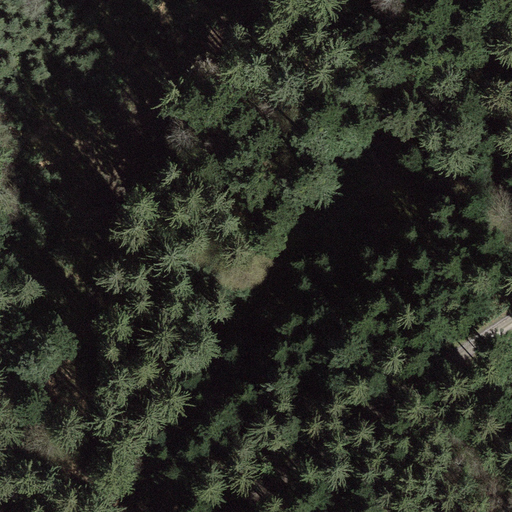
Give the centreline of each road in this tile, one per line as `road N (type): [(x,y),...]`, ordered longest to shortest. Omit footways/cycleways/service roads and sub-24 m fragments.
road 1 (track): [(511,319),(225,511)]
road 2 (track): [(81,511),(86,490),(0,436)]
